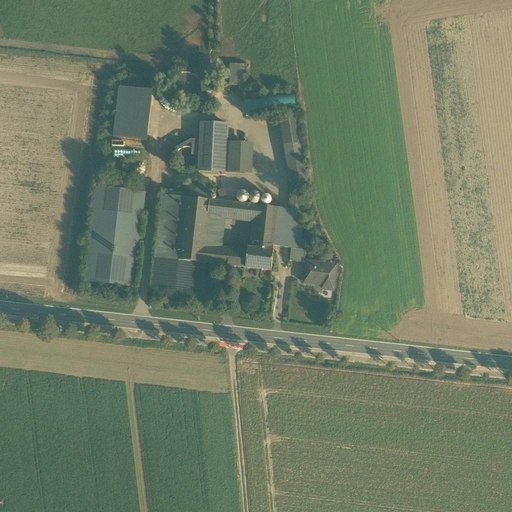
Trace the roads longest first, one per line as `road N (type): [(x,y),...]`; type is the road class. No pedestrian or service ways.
road 1 (tertiary): [(511,363),(0,309)]
road 2 (unknown): [(154,171),(167,136),(184,122),(225,119),(257,135),(265,172),(258,182),(217,181)]
road 3 (track): [(233,335),(249,511)]
